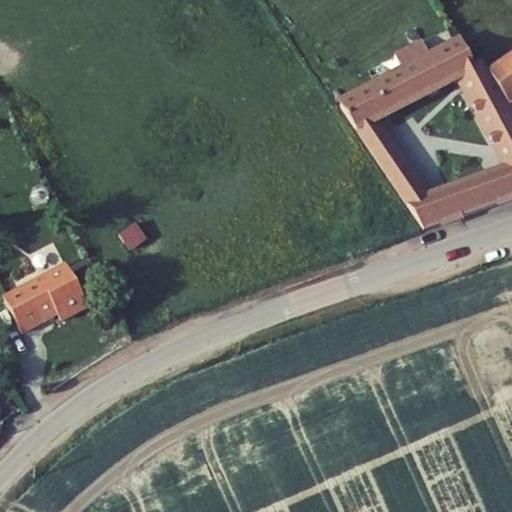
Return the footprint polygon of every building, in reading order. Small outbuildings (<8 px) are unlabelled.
[(430,64),(384,88),(401,114),(468,79),(511,145),(511,170),(510,172),(507,164),(461,180),(476,220),(511,206),(511,105),(491,73),(485,63),(480,66),(467,45),(430,64)] [(422,51),(377,77),(384,88),(430,64),(422,51)] [(511,59),(491,73),(511,105),(511,59)] [(384,88),(370,95),(388,121),(401,114),(384,88)] [(370,95),(345,108),(387,170),(411,155),(388,121),(370,95)] [(411,155),(387,170),(405,196),(433,188),(411,155)] [(461,180),(433,188),(458,226),(476,220),(461,180)] [(433,188),(405,196),(432,236),(458,226),(433,188)] [(49,288),(53,294),(79,282),(76,275),(49,288)] [(69,331),(97,317),(79,282),(53,294),(49,288),(12,306),(30,342),(57,328),(56,326),(65,322),(69,331)]
